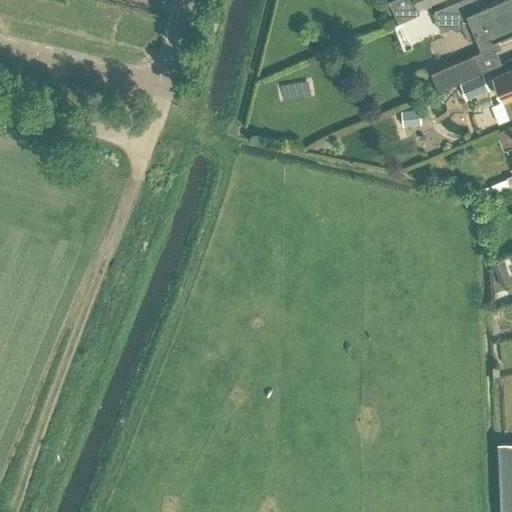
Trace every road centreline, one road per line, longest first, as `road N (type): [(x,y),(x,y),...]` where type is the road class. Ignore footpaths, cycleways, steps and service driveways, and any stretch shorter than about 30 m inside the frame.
road 1 (track): [(146,141),(8,511)]
road 2 (residential): [(163,87),(0,48)]
road 3 (unclassified): [(146,141),(0,104)]
